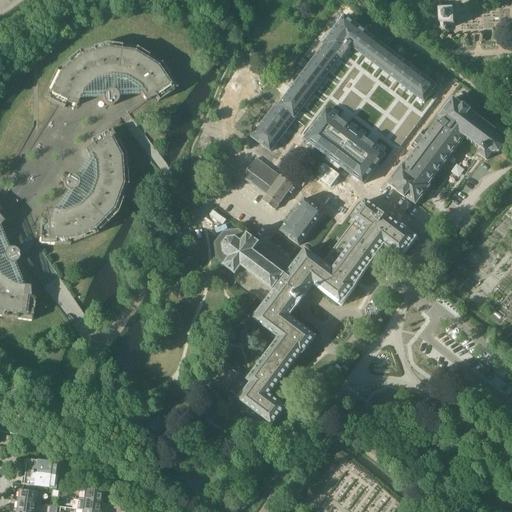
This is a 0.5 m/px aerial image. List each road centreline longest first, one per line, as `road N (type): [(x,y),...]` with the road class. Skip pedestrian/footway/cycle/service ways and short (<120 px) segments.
road 1 (residential): [(85,449),(86,378),(99,348),(200,215)]
road 2 (unclassified): [(511,112),(351,0)]
road 3 (unclassified): [(410,288),(419,250),(448,235),(475,193),(511,160)]
road 4 (unclassified): [(263,511),(352,379)]
road 5 (unclassified): [(410,288),(511,367)]
road 6 (unclassified): [(511,457),(414,381)]
road 7 (unknown): [(369,194),(443,96)]
